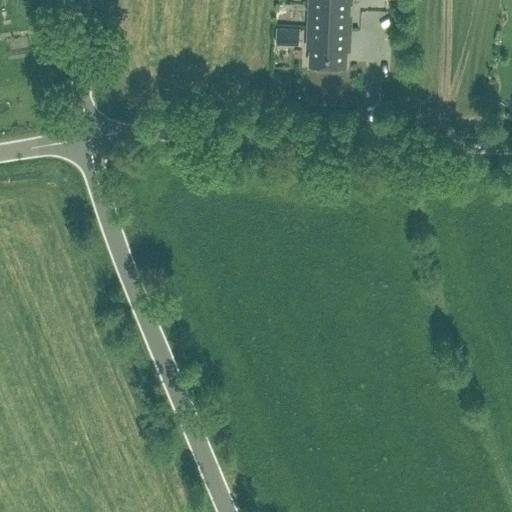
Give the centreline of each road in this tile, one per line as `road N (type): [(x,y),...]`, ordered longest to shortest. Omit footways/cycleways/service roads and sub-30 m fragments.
road 1 (unclassified): [(511,145),(84,134)]
road 2 (unclassified): [(226,511),(110,225),(84,134)]
road 3 (unclassified): [(84,134),(79,0)]
